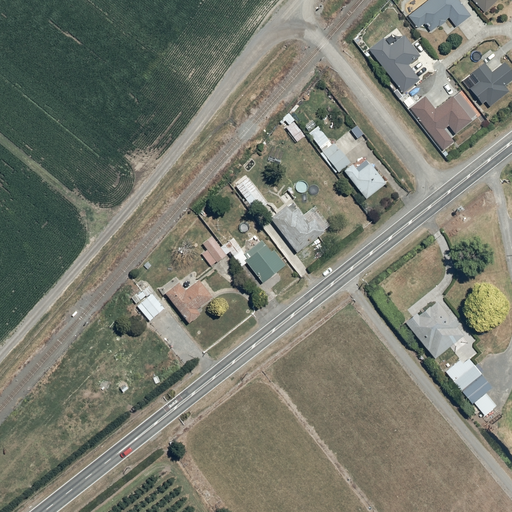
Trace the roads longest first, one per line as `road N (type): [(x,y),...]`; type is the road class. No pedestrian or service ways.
road 1 (tertiary): [(42,511),(441,195)]
road 2 (unknown): [(0,359),(164,176),(298,0)]
road 3 (unclassified): [(441,195),(330,52),(287,11)]
